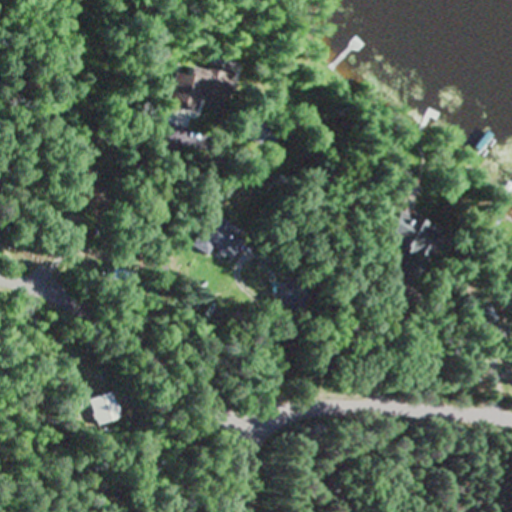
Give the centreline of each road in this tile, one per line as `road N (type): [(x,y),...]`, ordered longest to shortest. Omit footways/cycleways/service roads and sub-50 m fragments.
road 1 (residential): [(511,415),(352,402),(284,417),(255,465),(254,511)]
road 2 (residential): [(0,274),(182,362),(264,444)]
